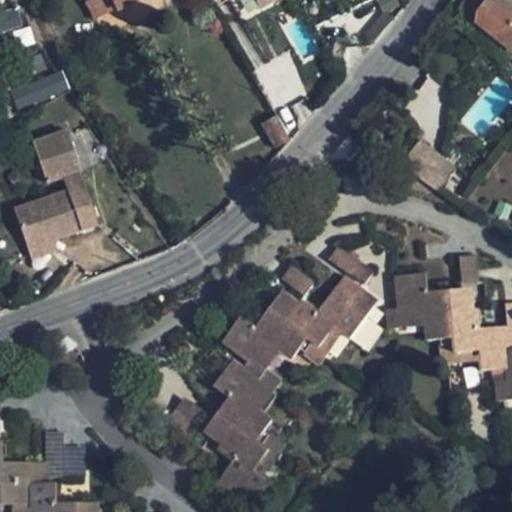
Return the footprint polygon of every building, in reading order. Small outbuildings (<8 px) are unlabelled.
[(112,0),(117,8),(134,0),(112,0)] [(277,0),(257,0),(262,9),(277,0)] [(511,13),(495,0),(466,0),(460,8),(481,26),(481,27),(511,51),(511,13)] [(16,107),(70,94),(65,72),(11,85),(16,107)] [(275,149),(290,140),(276,115),(260,123),(275,149)] [(65,127),(30,140),(46,182),(61,177),(78,170),(80,170),(65,127)] [(420,137),(399,163),(428,183),(437,171),(447,159),(420,137)] [(447,159),(437,171),(449,179),(458,167),(447,159)] [(78,170),(61,177),(65,189),(13,208),(28,249),(55,239),(97,223),(78,170)] [(437,171),(428,183),(440,191),(449,179),(437,171)] [(59,249),(55,239),(28,249),(32,260),(59,249)] [(340,243),(332,255),(355,272),(364,260),(340,243)] [(473,254),(458,255),(459,282),(475,281),(473,254)] [(281,276),(304,293),(313,280),(291,263),(281,276)] [(452,310),(467,309),(466,294),(449,296),(449,291),(427,292),(425,272),(396,273),(397,307),(387,308),(388,328),(395,327),(402,326),(402,313),(424,312),(426,337),(435,337),(439,337),(440,345),(453,343),(452,310)] [(318,361),(324,355),(330,347),(323,343),(338,325),(352,335),(365,318),(369,315),(353,303),(367,284),(353,274),(339,293),(333,288),(315,311),(300,299),(294,306),(285,319),(313,341),(304,351),(318,361)] [(296,345),(304,351),(313,341),(285,319),(294,306),(285,299),(277,309),(272,307),(259,324),(248,315),(244,320),(239,316),(222,338),(247,357),(241,365),(256,376),(263,367),(256,361),(270,341),(289,355),(296,345)] [(479,372),(507,371),(506,347),(511,346),(511,329),(507,330),(498,330),(498,326),(480,326),(479,308),(467,309),(452,310),(453,343),(440,345),(442,363),(448,363),(457,362),(456,354),(479,353),(479,372)] [(496,401),(504,400),(510,400),(510,390),(511,389),(511,346),(506,347),(507,371),(507,379),(495,381),(496,401)] [(271,392),(276,384),(279,379),(263,367),(256,376),(241,365),(233,359),(217,378),(224,383),(222,386),(226,390),(213,407),(223,415),(213,428),(223,436),(235,420),(261,440),(269,430),(262,425),(267,419),(250,406),(264,387),(271,392)] [(182,391),(173,403),(197,421),(206,409),(182,391)] [(173,403),(164,415),(188,432),(197,421),(173,403)] [(239,487),(256,499),(270,478),(252,464),(266,447),(276,455),(285,443),(269,430),(261,440),(235,420),(223,436),(220,439),(236,451),(225,468),(229,471),(221,482),(234,493),(239,487)] [(40,434),(40,464),(47,464),(64,464),(63,447),(63,434),(40,434)] [(15,505),(27,505),(27,484),(47,484),(47,478),(47,472),(32,471),(32,475),(27,474),(27,463),(4,463),(4,443),(0,442),(0,485),(1,486),(1,492),(0,505),(15,505)] [(64,464),(64,476),(86,476),(85,447),(63,447),(64,464)] [(32,471),(47,472),(47,464),(40,464),(27,463),(27,474),(32,475),(32,471)] [(77,511),(78,505),(57,505),(57,495),(53,495),(53,484),(47,484),(27,484),(27,505),(26,511),(77,511)]
